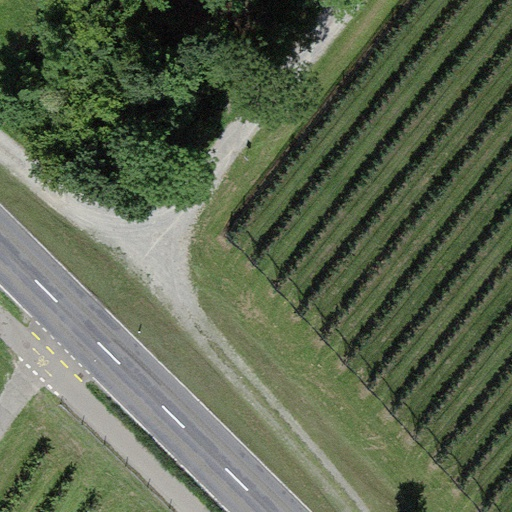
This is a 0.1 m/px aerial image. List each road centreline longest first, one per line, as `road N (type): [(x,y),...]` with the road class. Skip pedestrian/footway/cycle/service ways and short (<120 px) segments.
road 1 (track): [(352,0),(187,194),(168,228),(163,259),(224,360),(358,511)]
road 2 (tertiary): [(267,511),(0,247)]
road 3 (track): [(187,194),(156,217),(123,223),(85,215),(0,142)]
road 4 (track): [(0,418),(78,324)]
